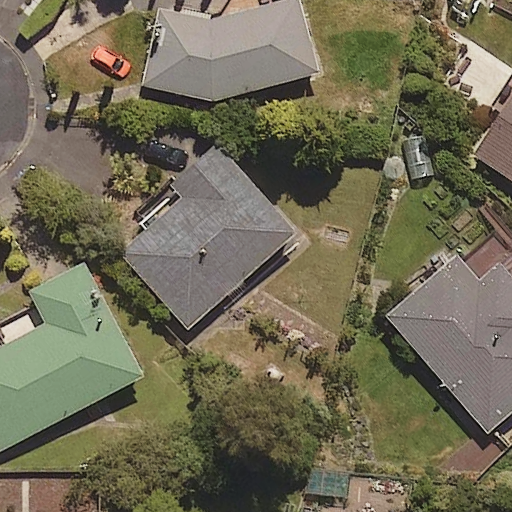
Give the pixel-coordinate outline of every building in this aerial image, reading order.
[(159,2),(139,79),(211,97),(320,67),(301,0),(265,0),(212,15),(159,2)] [(511,90),(473,150),(511,175),(511,90)] [(297,229),(215,135),(168,175),(179,188),(116,243),(187,324),(297,229)] [(511,242),(503,232),(467,262),(457,250),(386,310),(486,427),(511,405),(511,242)] [(141,371),(78,255),(29,282),(48,317),(0,342),(0,446),(1,448),(141,371)]
